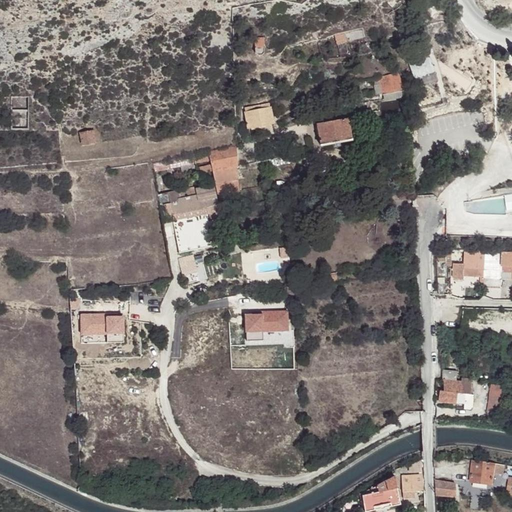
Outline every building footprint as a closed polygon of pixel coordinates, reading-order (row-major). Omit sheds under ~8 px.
[(421,3),(401,18),(406,24),(425,10),(421,3)] [(436,22),(445,23),(446,14),(437,14),(436,22)] [(348,31),(350,41),(366,39),(364,28),(348,31)] [(334,43),(350,41),(348,31),(333,34),(334,43)] [(264,40),(255,40),(255,51),(258,54),(262,54),(264,51),(264,40)] [(410,104),(397,79),(375,85),(376,99),(384,96),(386,100),(386,107),(403,104),(410,104)] [(249,128),(272,123),(269,110),(245,115),(249,128)] [(317,123),(321,146),(351,140),(347,117),(317,123)] [(80,146),(93,144),(91,131),(78,133),(80,146)] [(235,165),(234,145),(207,152),(211,171),(214,186),(236,181),(235,165)] [(191,155),(194,165),(196,175),(211,171),(207,152),(191,155)] [(151,164),(152,173),(194,165),(191,155),(151,164)] [(239,191),(236,181),(214,186),(216,196),(239,191)] [(165,198),(169,218),(207,210),(203,192),(193,193),(194,198),(178,201),(176,195),(165,198)] [(511,252),(468,251),(468,266),(456,266),(456,279),(467,279),(467,276),(484,277),(484,285),(500,285),(500,277),(505,277),(505,265),(511,265),(511,252)] [(176,256),(180,271),(194,267),(190,253),(176,256)] [(335,272),(320,274),(322,286),(337,283),(335,272)] [(247,316),(247,332),(287,332),(287,313),(264,314),(264,316),(247,316)] [(107,315),(80,315),(80,346),(124,345),(124,317),(107,317),(107,315)] [(469,404),(470,394),(468,394),(469,380),(449,380),(448,391),(444,391),(443,404),(469,404)] [(496,396),(508,398),(510,387),(497,385),(496,396)] [(502,415),(504,399),(491,398),(490,413),(502,415)] [(493,482),(495,461),(472,461),(471,482),(493,482)] [(426,493),(425,474),(402,476),(403,494),(416,493),(426,493)] [(392,505),(393,508),(403,507),(397,477),(387,481),(374,490),(372,495),(364,497),(366,511),(373,511),(377,511),(376,507),(392,505)] [(457,485),(435,483),(436,498),(444,498),(457,497),(457,485)] [(444,511),(444,498),(436,498),(436,511),(444,511)] [(450,503),(451,510),(469,508),(468,501),(450,503)]
